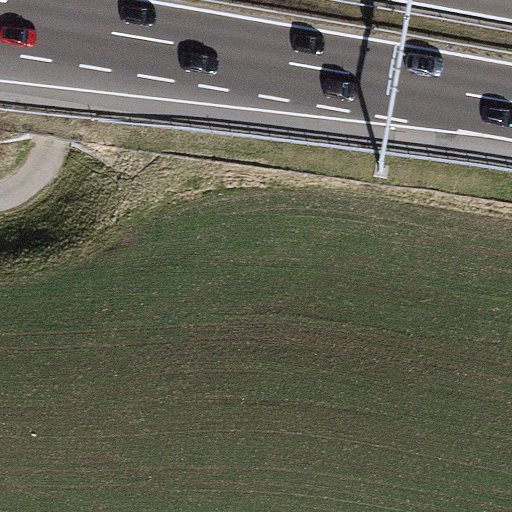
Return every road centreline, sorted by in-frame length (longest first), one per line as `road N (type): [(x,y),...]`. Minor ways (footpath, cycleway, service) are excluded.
road 1 (motorway): [(0,16),(511,104)]
road 2 (track): [(76,0),(54,144),(45,165),(0,198)]
